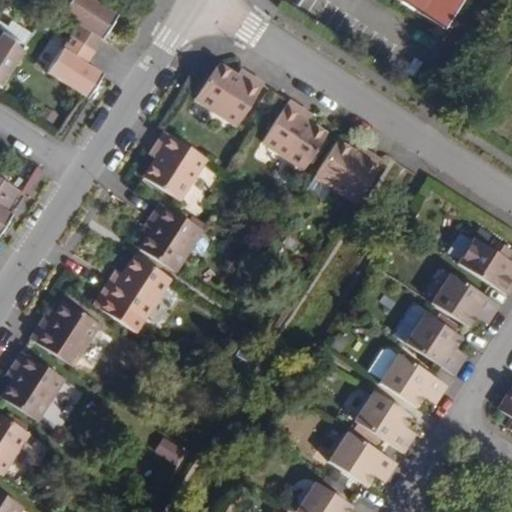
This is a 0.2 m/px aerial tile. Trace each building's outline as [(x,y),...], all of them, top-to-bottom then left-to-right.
[(76,26),(68,39),(91,53),(114,18),(85,0),(68,0),(59,15),(76,26)] [(373,0),(383,6),(385,4),(439,39),(463,0),(373,0)] [(0,24),(0,84),(23,49),(20,47),(28,34),(8,21),(5,27),(0,24)] [(91,53),(68,39),(45,74),(86,100),(101,77),(83,65),(91,53)] [(237,78),(217,66),(194,101),(237,128),(264,87),(250,79),(246,84),(237,78)] [(237,78),(246,84),(250,79),(240,73),(237,78)] [(302,113),(288,104),(262,144),(304,171),(327,136),(308,124),(298,119),(302,113)] [(302,113),(298,119),(308,124),(312,118),(302,113)] [(202,162),(161,136),(153,149),(159,152),(153,161),(141,180),(175,202),(202,162)] [(357,156),(336,142),(314,178),(355,205),(382,164),(370,156),(366,162),(357,156)] [(153,161),(159,152),(153,149),(147,158),(153,161)] [(357,156),(366,162),(370,156),(361,151),(360,150),(357,156)] [(0,233),(10,218),(4,214),(17,193),(0,181),(0,233)] [(200,233),(160,206),(152,219),(157,223),(150,233),(137,252),(172,275),(200,233)] [(150,233),(157,223),(152,219),(145,230),(150,233)] [(488,251),(472,241),(456,265),(504,297),(511,284),(511,266),(505,262),(510,254),(493,243),(488,251)] [(169,281),(134,258),(122,276),(115,287),(109,283),(100,297),(141,324),(169,281)] [(109,283),(115,287),(122,276),(116,273),(109,283)] [(498,307),(448,277),(430,305),(466,329),(473,319),(477,313),(489,321),(498,307)] [(97,324),(62,302),(51,320),(45,329),(39,326),(29,341),(70,367),(97,324)] [(489,321),(477,313),(473,319),(485,327),(489,321)] [(460,339),(423,316),(404,346),(453,378),(461,364),(450,357),(454,350),(460,339)] [(39,326),(45,329),(51,320),(45,317),(39,326)] [(454,350),(450,357),(461,364),(466,357),(454,350)] [(395,359),(386,352),(382,352),(367,375),(379,383),(378,385),(415,409),(421,400),(425,394),(436,401),(446,388),(397,356),(395,359)] [(61,381),(20,354),(12,368),(18,372),(13,380),(0,398),(0,399),(34,422),(61,381)] [(13,380),(18,372),(12,368),(6,377),(13,380)] [(511,386),(497,410),(511,419),(511,386)] [(425,394),(421,400),(433,407),(436,401),(425,394)] [(409,419),(372,395),(353,424),(402,455),(410,442),(399,435),(403,428),(409,419)] [(0,475),(27,435),(0,417),(0,475)] [(403,428),(399,435),(410,442),(415,435),(403,428)] [(395,466),(346,434),(327,463),(364,488),(371,477),(375,471),(386,479),(395,466)] [(375,471),(371,477),(382,485),(386,479),(375,471)] [(348,511),(350,509),(312,486),(295,511),(348,511)] [(0,511),(17,511),(21,508),(0,494),(0,511)]
